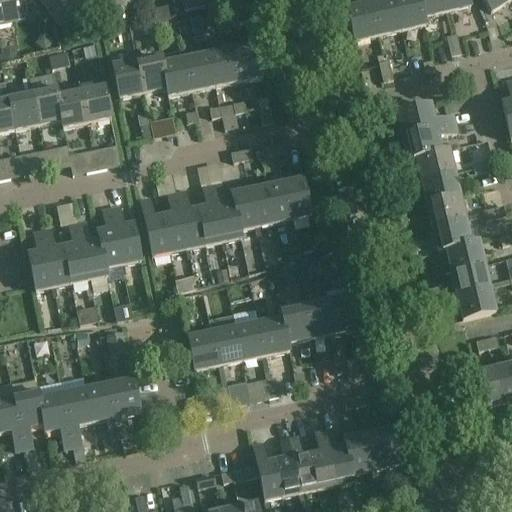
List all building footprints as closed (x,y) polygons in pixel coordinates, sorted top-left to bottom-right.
[(0,0),(0,27),(15,25),(14,23),(22,22),(25,14),(22,0),(0,0)] [(180,0),(183,14),(209,8),(207,0),(180,0)] [(416,0),(399,0),(392,2),(400,34),(423,29),(422,22),(416,0)] [(445,17),(440,0),(416,0),(422,22),(445,17)] [(440,0),(445,17),(469,11),(466,0),(440,0)] [(510,3),(508,0),(479,0),(490,16),(510,3)] [(369,7),(377,40),(400,34),(392,2),(369,7)] [(377,40),(369,7),(346,13),(353,46),(377,40)] [(192,33),(202,31),(200,21),(200,20),(190,22),(190,23),(192,33)] [(474,22),(462,26),(466,38),(478,35),(474,22)] [(448,50),(458,48),(456,38),(446,40),(448,50)] [(232,52),(238,86),(262,81),(256,48),(232,52)] [(458,48),(448,50),(450,60),(460,57),(458,48)] [(208,57),(214,91),(238,86),(232,52),(208,57)] [(214,91),(208,57),(185,62),(190,96),(214,91)] [(160,67),(161,67),(159,59),(135,64),(141,98),(165,93),(166,93),(160,67)] [(190,96),(185,62),(161,67),(160,67),(166,93),(165,93),(166,101),(190,96)] [(141,98),(135,64),(111,69),(118,103),(141,98)] [(378,67),(380,76),(390,74),(388,64),(378,67)] [(424,76),(434,74),(432,64),(422,66),(424,76)] [(390,74),(380,76),(382,86),(393,84),(390,74)] [(511,144),(511,84),(505,86),(509,105),(500,107),(509,145),(511,144)] [(79,94),(86,128),(110,123),(103,89),(79,94)] [(55,99),(54,91),(30,96),(37,130),(59,125),(60,125),(55,99)] [(86,128),(79,94),(55,99),(60,125),(59,125),(61,133),(86,128)] [(37,130),(30,96),(7,101),(14,135),(37,130)] [(258,112),(268,110),(266,100),(256,102),(258,112)] [(0,137),(14,135),(7,101),(0,102),(0,137)] [(235,118),(245,115),(242,105),(232,107),(235,118)] [(402,140),(453,128),(451,119),(433,123),(429,109),(396,116),(402,140)] [(211,122),(221,120),(218,111),(209,113),(211,122)] [(188,128),(197,125),(194,115),(186,117),(188,128)] [(139,129),(148,127),(147,118),(137,120),(139,129)] [(176,138),(172,121),(163,123),(167,140),(176,138)] [(453,128),(402,140),(407,164),(415,163),(415,162),(440,156),(440,155),(437,141),(456,137),(453,128)] [(276,147),(278,157),(287,155),(285,146),(276,147)] [(278,157),(276,147),(266,150),(268,159),(278,157)] [(52,152),(42,154),(46,175),(56,173),(52,152)] [(91,155),(95,175),(105,173),(101,153),(91,155)] [(240,155),(242,164),(252,162),(251,153),(240,155)] [(415,162),(415,163),(420,185),(453,177),(447,153),(440,155),(440,156),(415,162)] [(42,154),(32,156),(36,177),(46,175),(42,154)] [(91,155),(81,157),(85,177),(95,175),(91,155)] [(242,164),(240,155),(231,157),(233,166),(242,164)] [(0,162),(0,184),(10,182),(5,161),(0,162)] [(481,166),(484,176),(493,174),(491,163),(481,166)] [(484,176),(481,166),(472,168),(474,178),(484,176)] [(389,192),(395,191),(398,190),(395,176),(398,175),(396,167),(384,169),(384,170),(389,192)] [(453,177),(420,185),(426,209),(458,201),(453,177)] [(302,182),(284,186),(292,224),(310,220),(302,182)] [(266,190),(274,228),(292,224),(284,186),(266,190)] [(241,243),(239,235),(233,205),(232,205),(224,206),(220,187),(211,189),(223,246),(241,243)] [(206,210),(197,212),(205,250),(223,246),(211,189),(202,191),(206,210)] [(266,190),(248,194),(256,231),(274,228),(266,190)] [(231,197),(232,205),(233,205),(239,235),(256,231),(248,194),(231,197)] [(205,250),(197,212),(189,214),(185,195),(176,197),(187,254),(205,250)] [(170,218),(162,219),(170,257),(187,254),(176,197),(166,199),(170,218)] [(458,201),(426,209),(431,232),(464,224),(458,201)] [(170,257),(162,219),(153,221),(149,202),(139,204),(151,261),(170,257)] [(110,212),(121,267),(139,264),(132,229),(124,230),(120,210),(110,212)] [(492,213),(495,222),(504,220),(502,210),(492,213)] [(121,267),(110,212),(100,214),(104,234),(95,236),(97,244),(98,244),(104,271),(105,271),(121,267)] [(495,222),(492,213),(483,215),(485,224),(495,222)] [(464,224),(431,232),(437,256),(445,254),(445,253),(469,248),(464,224)] [(98,244),(97,244),(89,246),(85,226),(76,228),(87,284),(107,280),(105,271),(104,271),(98,244)] [(87,284),(76,228),(66,230),(70,249),(62,251),(69,288),(87,284)] [(40,235),(52,292),(69,288),(62,251),(53,253),(49,233),(40,235)] [(52,292),(40,235),(31,237),(35,256),(27,258),(35,295),(52,292)] [(502,250),(511,248),(509,238),(499,240),(502,250)] [(445,253),(445,254),(450,277),(483,269),(478,246),(469,248),(445,253)] [(483,269),(450,277),(456,300),(489,292),(483,269)] [(489,292),(456,300),(462,324),(495,316),(489,292)] [(327,304),(334,338),(358,333),(351,300),(327,304)] [(303,309),(311,342),(334,338),(327,304),(303,309)] [(286,347),(287,347),(311,342),(303,309),(279,314),(281,322),(286,347)] [(257,327),(264,360),(289,356),(287,347),(286,347),(281,322),(257,327)] [(234,332),(241,365),(264,360),(257,327),(234,332)] [(210,336),(217,370),(241,365),(234,332),(210,336)] [(105,339),(108,351),(110,359),(125,355),(121,336),(105,339)] [(217,370),(210,336),(186,341),(193,375),(217,370)] [(484,344),(486,353),(496,351),(494,342),(484,344)] [(486,353),(484,344),(475,347),(477,356),(486,353)] [(334,368),(344,366),(342,356),(332,358),(334,368)] [(344,366),(334,368),(336,378),(346,376),(344,366)] [(492,373),(501,411),(511,407),(511,381),(509,369),(492,373)] [(501,411),(492,373),(473,378),(482,415),(501,411)] [(294,387),(304,385),(302,375),(291,377),(294,387)] [(265,393),(275,391),(273,381),(263,383),(265,393)] [(132,383),(109,387),(119,441),(128,439),(124,419),(139,416),(132,383)] [(10,386),(24,453),(33,451),(29,431),(42,428),(43,428),(38,402),(39,402),(35,384),(11,389),(10,386)] [(77,429),(92,426),(85,392),(83,384),(62,388),(63,397),(61,397),(72,451),(75,465),(84,463),(77,429)] [(14,454),(24,453),(10,386),(0,387),(0,436),(10,435),(14,454)] [(109,443),(119,441),(109,387),(85,392),(92,426),(105,423),(109,443)] [(229,391),(230,408),(248,407),(246,389),(229,391)] [(275,391),(265,393),(267,403),(277,401),(275,391)] [(218,403),(227,401),(226,392),(216,394),(218,403)] [(380,406),(389,404),(387,394),(378,396),(380,406)] [(63,453),(72,451),(61,397),(39,402),(38,402),(43,428),(42,428),(44,436),(59,433),(63,453)] [(362,400),(353,402),(355,411),(364,409),(362,400)] [(227,401),(218,403),(219,413),(229,411),(227,401)] [(355,411),(353,402),(342,404),(344,413),(355,411)] [(378,434),(386,472),(404,468),(396,431),(378,434)] [(353,486),(351,479),(344,450),(335,452),(331,432),(323,434),(335,490),(353,486)] [(317,494),(335,490),(323,434),(314,436),(318,455),(309,457),(317,494)] [(378,434),(361,438),(368,476),(386,472),(378,434)] [(342,442),(344,450),(351,479),(368,476),(361,438),(342,442)] [(299,498),(317,494),(309,457),(301,459),(297,440),(288,442),(299,498)] [(282,501),(299,498),(288,442),(278,443),(282,463),(274,464),(282,501)] [(282,501),(274,464),(265,466),(261,447),(252,449),(264,505),(282,501)] [(230,475),(232,485),(241,483),(239,473),(230,475)] [(232,485),(230,475),(220,477),(222,487),(232,485)] [(197,492),(205,491),(204,481),(195,482),(197,492)] [(177,491),(181,509),(181,511),(191,511),(187,489),(177,491)] [(145,511),(142,499),(133,501),(135,511),(145,511)]
